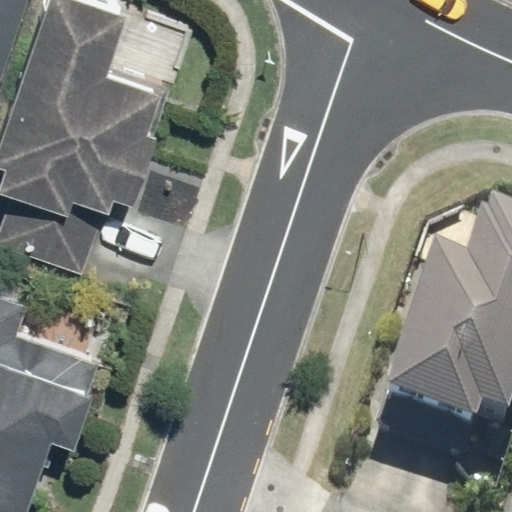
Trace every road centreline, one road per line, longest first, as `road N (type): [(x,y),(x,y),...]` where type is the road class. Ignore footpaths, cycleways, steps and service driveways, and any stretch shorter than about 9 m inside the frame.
road 1 (residential): [(187,511),(353,0)]
road 2 (residential): [(511,56),(365,0)]
